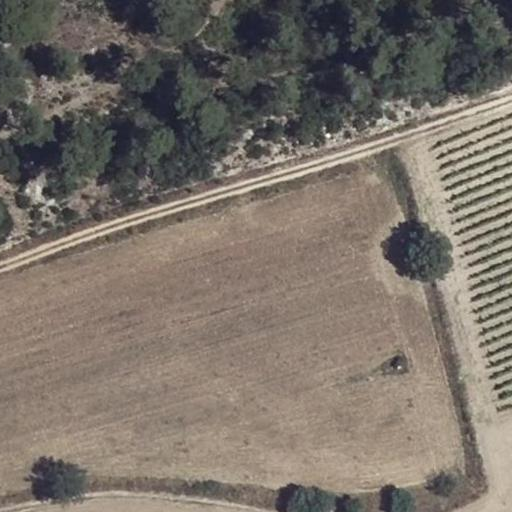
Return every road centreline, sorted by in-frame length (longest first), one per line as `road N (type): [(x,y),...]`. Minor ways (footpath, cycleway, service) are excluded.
road 1 (track): [(0,260),(511,99)]
road 2 (track): [(75,511),(205,500),(235,511)]
